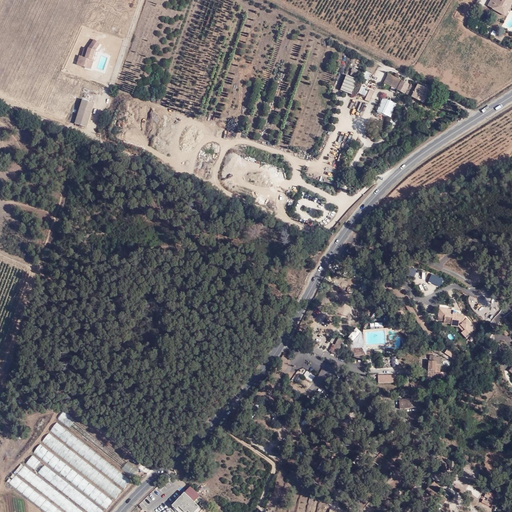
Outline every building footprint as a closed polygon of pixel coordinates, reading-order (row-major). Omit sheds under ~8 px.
[(511,0),(487,0),(485,5),(490,8),(488,10),(506,15),(511,2),(511,0)] [(504,36),(497,33),(495,38),(502,42),(504,36)] [(100,44),(94,39),(88,48),(86,57),(79,55),(76,64),(92,68),(96,50),(100,44)] [(352,67),(350,73),(357,76),(359,70),(352,67)] [(388,73),(384,83),(397,89),(401,80),(388,73)] [(340,89),(352,93),(357,77),(345,74),(340,89)] [(401,80),(397,89),(404,92),(408,84),(401,80)] [(410,85),(406,93),(423,102),(429,90),(418,84),(416,88),(410,85)] [(361,85),(358,92),(365,96),(364,99),(369,102),(374,91),(361,85)] [(390,116),(396,103),(383,98),(378,111),(390,116)] [(83,99),(74,123),(87,127),(95,103),(83,99)] [(406,274),(414,275),(415,268),(408,267),(406,274)] [(447,277),(429,271),(427,279),(443,286),(447,277)] [(450,309),(438,307),(436,319),(444,322),(451,324),(451,325),(459,327),(463,331),(462,333),(466,338),(474,330),(471,326),(472,325),(462,314),(451,312),(450,309)] [(353,340),(359,333),(361,331),(360,331),(356,328),(348,337),(353,340)] [(343,340),(339,338),(335,345),(332,344),(328,350),(332,353),(336,355),(343,340)] [(364,346),(353,348),(354,355),(369,354),(369,349),(364,346)] [(395,366),(395,356),(384,356),(385,367),(395,366)] [(451,358),(431,356),(429,376),(448,378),(449,372),(442,371),(442,364),(451,365),(451,358)] [(423,397),(399,399),(400,409),(423,407),(423,397)] [(132,478),(138,470),(62,410),(56,419),(132,478)] [(56,422),(49,431),(123,490),(130,481),(56,422)] [(114,500),(122,491),(48,432),(41,441),(114,500)] [(106,509),(112,501),(40,444),(34,452),(106,509)] [(33,456),(27,463),(89,511),(103,511),(104,511),(33,456)] [(67,511),(85,511),(80,508),(70,500),(24,465),(17,473),(67,511)] [(63,511),(59,509),(16,475),(9,483),(46,511),(63,511)] [(443,489),(434,481),(429,487),(438,494),(443,489)] [(178,511),(199,511),(202,509),(184,492),(172,506),(178,511)] [(490,500),(492,496),(486,494),(484,497),(487,498),(486,501),(483,499),(482,502),(488,505),(489,502),(491,503),(492,500),(490,500)]
